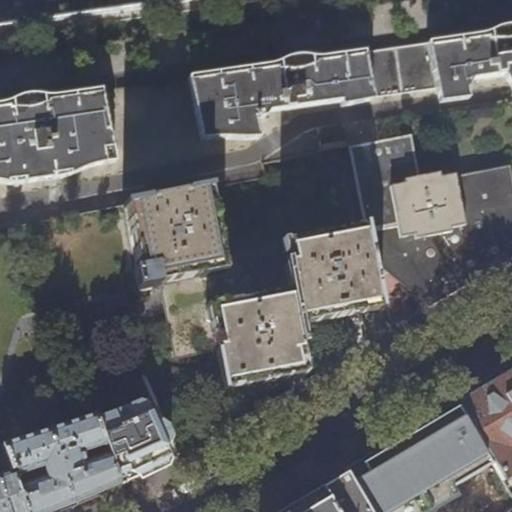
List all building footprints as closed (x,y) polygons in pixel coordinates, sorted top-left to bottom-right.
[(511,31),(429,43),(436,91),(438,106),(468,102),(467,92),(472,82),(503,78),(511,92),(511,31)] [(436,91),(429,43),(305,61),(187,78),(199,143),(217,142),(249,143),(258,141),(255,120),(264,119),(268,115),(340,104),(341,110),(373,103),(372,99),(436,91)] [(114,164),(100,91),(32,101),(0,105),(0,185),(6,186),(24,186),(23,184),(53,180),(53,181),(62,180),(76,175),(90,169),(103,166),(114,164)] [(363,227),(370,258),(429,309),(511,259),(511,179),(509,165),(417,182),(408,133),(345,146),(363,227)] [(302,345),(298,326),(337,319),(381,310),(370,258),(363,227),(278,243),(218,255),(204,188),(121,205),(124,207),(135,271),(131,271),(135,291),(160,287),(164,307),(174,352),(188,348),(212,342),(214,352),(212,352),(220,391),(304,374),(299,346),(302,345)] [(511,374),(456,408),(491,464),(511,497),(511,507),(511,509),(511,374)] [(140,406),(95,420),(96,425),(105,449),(118,487),(140,476),(158,467),(164,464),(167,456),(148,410),(140,406)] [(412,511),(491,464),(456,408),(429,424),(405,439),(344,475),(319,490),(331,511),(412,511)] [(105,449),(96,425),(95,420),(93,414),(1,444),(11,473),(22,511),(58,511),(74,506),(94,498),(118,487),(105,449)] [(0,511),(22,511),(11,473),(0,476),(0,511)] [(331,511),(319,490),(295,504),(282,511),(331,511)]
